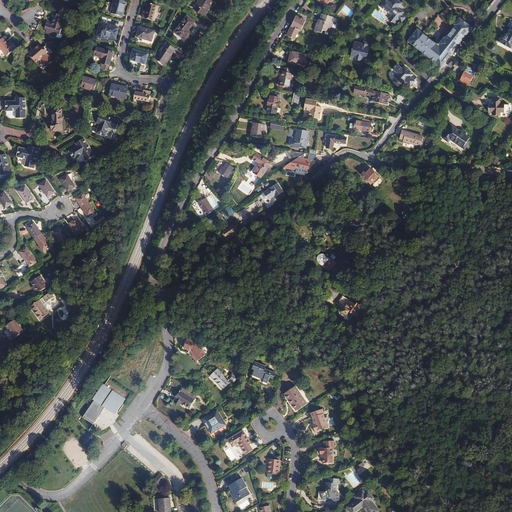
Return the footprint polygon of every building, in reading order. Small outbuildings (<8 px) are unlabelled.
[(121,0),(114,0),(111,13),(122,16),(124,8),(126,1),(121,0)] [(210,8),(214,2),(210,0),(199,0),(193,9),(204,17),(210,8)] [(388,19),(395,24),(398,20),(400,21),(402,23),(406,17),(402,15),(404,13),(398,8),(402,3),(397,0),(392,0),(389,5),(389,4),(384,10),(391,15),(388,19)] [(152,20),(156,5),(149,3),(147,11),(144,10),(143,14),(142,18),(152,20)] [(61,27),(64,16),(53,13),(51,18),(54,18),(53,21),(52,25),(46,23),(44,29),(47,30),(46,33),(56,36),(57,33),(59,34),(61,28),(61,27)] [(294,39),(298,30),(301,31),(306,21),(307,21),(309,17),(301,14),(299,18),(296,16),(291,28),(287,36),(294,39)] [(330,33),(333,22),(332,22),(333,17),(322,14),(321,19),(319,23),(317,23),(314,31),(321,33),(321,30),(330,33)] [(439,25),(444,18),(439,15),(435,22),(439,25)] [(175,32),(185,40),(187,38),(189,35),(187,33),(188,31),(195,22),(187,16),(175,32)] [(459,44),(471,28),(460,19),(455,25),(456,26),(445,39),(444,38),(440,44),(441,45),(439,47),(418,30),(408,41),(441,67),(459,44)] [(498,41),(508,46),(508,44),(511,46),(511,22),(510,21),(508,25),(510,26),(508,31),(509,32),(507,35),(504,34),(503,35),(503,36),(501,35),(498,41)] [(119,28),(100,22),(97,36),(105,39),(106,36),(116,39),(117,32),(119,28)] [(136,37),(151,41),(154,31),(139,27),(138,33),(136,37)] [(14,50),(0,35),(0,51),(2,50),(7,56),(14,50)] [(361,44),(354,42),(351,57),(356,58),(362,59),(366,60),(367,56),(368,51),(367,51),(368,46),(368,45),(362,44),(361,44)] [(176,50),(166,43),(161,50),(163,51),(159,56),(159,57),(157,60),(165,65),(167,62),(166,61),(170,55),(171,56),(173,53),(176,50)] [(28,54),(35,62),(41,58),(45,63),(44,64),(47,66),(53,61),(46,53),(48,51),(50,54),(53,52),(46,45),(42,49),(39,45),(37,47),(35,49),(32,51),(28,54)] [(113,52),(96,48),(94,56),(103,58),(101,64),(100,69),(107,71),(109,66),(111,58),(113,52)] [(130,60),(145,64),(148,54),(133,50),(132,55),(130,60)] [(307,55),(291,51),(290,57),(288,63),(304,67),(307,55)] [(408,69),(404,66),(402,68),(398,64),(396,66),(395,65),(394,67),(395,68),(393,69),(397,73),(394,76),(403,85),(405,82),(410,86),(415,81),(414,80),(410,76),(412,73),(408,69)] [(289,88),(292,74),(293,69),(284,67),(283,71),(282,71),(281,75),(280,77),(281,78),(279,86),(289,88)] [(461,79),(463,80),(469,83),(473,76),(465,72),(461,79)] [(97,81),(84,77),(81,87),(94,91),(97,83),(97,81)] [(123,87),(112,84),(109,95),(126,99),(128,88),(123,87)] [(390,95),(355,86),(353,93),(365,96),(365,95),(371,96),(372,96),(372,102),(376,103),(387,106),(390,95)] [(134,99),(149,102),(151,92),(147,91),(143,90),(143,93),(135,92),(134,99)] [(298,106),(301,92),(295,91),(292,105),(298,106)] [(271,93),(270,96),(270,100),(268,100),(268,102),(267,105),(268,105),(267,112),(276,114),(277,107),(278,107),(279,98),(276,97),(276,93),(271,93)] [(25,106),(25,98),(19,98),(19,101),(16,101),(6,102),(6,111),(16,111),(16,118),(19,118),(26,118),(26,110),(26,109),(26,107),(25,106)] [(501,98),(493,98),(493,101),(493,104),(490,104),(490,111),(494,112),(494,114),(502,114),(502,111),(505,111),(506,103),(501,103),(501,98)] [(62,117),(62,109),(52,109),(53,120),(51,120),(51,126),(52,131),(60,131),(60,123),(62,123),(62,122),(63,121),(63,118),(62,117)] [(108,117),(100,114),(98,120),(101,121),(100,124),(96,133),(99,134),(105,137),(109,127),(116,130),(119,121),(112,118),(111,117),(109,116),(108,117)] [(354,129),(369,132),(371,121),(363,119),(362,122),(356,121),(355,125),(351,124),(350,128),(354,128),(354,129)] [(270,128),(282,130),(283,126),(280,125),(280,123),(271,122),(270,128)] [(251,131),(250,136),(261,138),(262,133),(263,124),(254,123),(253,128),(252,132),(251,131)] [(468,142),(451,127),(441,139),(447,143),(448,141),(461,152),(466,146),(465,145),(468,142)] [(306,148),(309,131),(297,129),(295,140),(290,139),(289,142),(289,145),(306,148)] [(423,137),(402,130),(400,138),(404,139),(403,141),(420,145),(423,137)] [(328,136),(326,148),(333,150),(334,142),(341,143),(345,144),(347,138),(342,137),(342,138),(328,136)] [(88,146),(84,138),(81,140),(78,142),(80,144),(77,146),(69,151),(74,160),(82,154),(86,161),(94,156),(90,149),(91,148),(89,146),(88,146)] [(37,157),(38,149),(35,148),(32,148),(32,151),(29,150),(19,148),(17,157),(26,159),(25,167),(34,169),(36,161),(37,160),(37,158),(37,157)] [(301,158),(300,156),(304,153),(285,150),(285,151),(291,162),(283,168),(296,170),(296,168),(296,167),(302,168),(309,169),(311,160),(301,158)] [(271,163),(256,153),(252,159),(259,164),(256,168),(253,173),(261,178),(271,163)] [(10,174),(5,154),(3,155),(0,155),(0,172),(1,176),(10,174)] [(496,155),(492,162),(499,164),(501,158),(496,155)] [(234,168),(227,163),(224,167),(220,173),(228,178),(234,168)] [(378,176),(371,168),(366,173),(365,171),(362,173),(371,183),(378,176)] [(75,187),(67,175),(60,179),(69,192),(75,187)] [(39,185),(48,197),(54,193),(46,180),(39,185)] [(277,183),(262,193),(264,197),(267,195),(269,199),(275,195),(276,197),(283,192),(277,183)] [(18,191),(27,203),(34,198),(25,186),(18,191)] [(37,187),(34,190),(44,203),(48,199),(46,197),(45,198),(37,187)] [(0,194),(0,200),(5,208),(12,204),(4,191),(0,194)] [(75,198),(88,217),(95,213),(82,194),(75,198)] [(199,203),(207,215),(214,210),(206,198),(203,200),(199,203)] [(231,206),(226,208),(230,216),(235,214),(231,206)] [(403,221),(398,217),(394,222),(400,226),(403,221)] [(69,223),(78,236),(85,231),(76,218),(69,223)] [(26,227),(43,251),(50,246),(33,222),(26,227)] [(52,231),(61,244),(68,239),(59,227),(52,231)] [(26,247),(19,252),(29,267),(36,262),(26,247)] [(335,275),(338,272),(340,270),(334,265),(336,263),(331,257),(332,256),(329,252),(327,251),(326,251),(325,251),(324,251),(323,252),(322,253),(321,254),(321,255),(321,256),(321,257),(322,259),(325,262),(323,265),(328,270),(330,269),(335,274),(335,275)] [(33,296),(48,287),(40,275),(31,282),(33,286),(35,289),(34,289),(30,292),(32,294),(33,296)] [(30,306),(40,320),(50,313),(47,309),(52,305),(50,303),(51,299),(54,297),(50,292),(46,295),(47,296),(46,297),(45,296),(40,300),(30,306)] [(343,309),(350,314),(351,312),(356,315),(362,306),(357,302),(357,303),(349,299),(343,309)] [(10,333),(14,338),(23,332),(15,319),(5,326),(10,333)] [(206,355),(201,349),(197,343),(187,339),(184,348),(191,351),(193,355),(192,356),(197,362),(206,355)] [(266,366),(259,363),(256,370),(255,369),(252,375),(258,378),(261,379),(261,377),(264,378),(263,381),(267,383),(270,377),(273,379),(276,373),(265,369),(266,366)] [(210,376),(223,389),(232,380),(233,382),(237,379),(232,373),(227,378),(217,369),(210,376)] [(124,398),(102,383),(91,398),(93,399),(81,417),(92,424),(105,405),(116,411),(124,398)] [(290,403),(296,411),(307,403),(295,387),(285,394),(290,403)] [(195,399),(181,391),(175,402),(177,403),(180,404),(181,403),(184,404),(189,408),(195,399)] [(311,413),(314,423),(312,424),(313,427),(315,431),(319,430),(327,427),(323,414),(324,414),(322,409),(311,413)] [(225,425),(217,410),(202,419),(206,425),(207,424),(209,428),(212,433),(225,425)] [(243,430),(227,439),(229,443),(232,447),(239,443),(246,454),(253,450),(245,439),(247,436),(243,430)] [(332,448),(320,449),(320,454),(322,454),(322,459),(323,464),(333,463),(332,448)] [(269,459),(267,474),(268,474),(273,474),(279,475),(279,471),(279,469),(278,469),(279,460),(269,459)] [(356,467),(360,474),(369,468),(365,462),(356,467)] [(236,503),(250,494),(246,487),(247,487),(242,478),(229,486),(232,492),(234,491),(236,494),(232,496),(234,500),(236,503)] [(326,491),(322,494),(323,496),(325,500),(330,498),(334,503),(341,497),(336,490),(337,484),(339,484),(340,479),(329,478),(329,483),(327,483),(326,491)] [(346,487),(350,484),(347,479),(342,482),(346,487)] [(363,506),(367,511),(375,511),(378,511),(370,500),(373,498),(368,492),(365,494),(363,491),(355,497),(358,500),(348,507),(352,511),(355,511),(358,510),(363,506)] [(159,499),(159,511),(170,511),(170,498),(159,499)] [(198,511),(198,510),(193,511),(191,503),(196,501),(195,499),(189,501),(191,511),(198,511)] [(247,499),(239,505),(242,509),(250,504),(247,499)]
